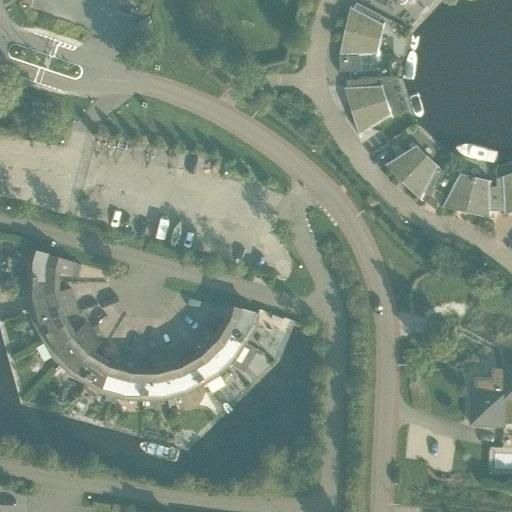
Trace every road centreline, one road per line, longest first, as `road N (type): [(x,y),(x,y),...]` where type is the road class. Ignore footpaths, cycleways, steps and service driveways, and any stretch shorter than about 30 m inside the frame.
road 1 (residential): [(511,263),(485,240),(413,212),(359,159),(315,80),(333,0)]
road 2 (unclassified): [(385,511),(394,381),(382,291),(360,234),(312,178)]
road 3 (residential): [(0,478),(284,511)]
road 4 (residential): [(126,81),(217,112),(312,178)]
road 5 (residential): [(325,511),(339,317)]
road 6 (residential): [(153,267),(339,317)]
road 7 (residential): [(0,226),(153,267)]
road 8 (residential): [(126,81),(0,32)]
road 9 (residential): [(0,64),(76,90),(126,81)]
